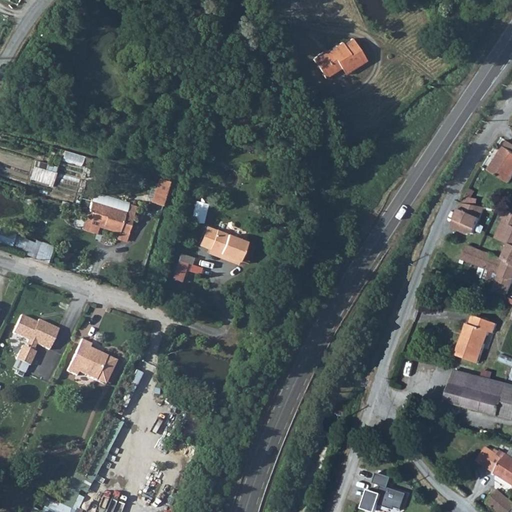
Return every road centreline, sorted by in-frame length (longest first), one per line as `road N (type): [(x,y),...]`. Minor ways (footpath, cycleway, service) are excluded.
road 1 (tertiary): [(242,511),(299,366),(511,36)]
road 2 (residential): [(372,401),(428,243),(495,125)]
road 3 (residential): [(0,260),(251,344)]
road 4 (residential): [(372,401),(470,511)]
